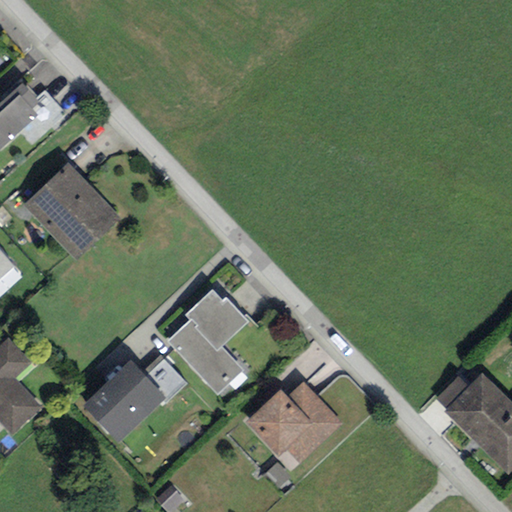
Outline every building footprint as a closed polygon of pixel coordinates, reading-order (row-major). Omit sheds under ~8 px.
[(22,84),(0,103),(0,150),(37,116),(31,109),(38,102),(22,84)] [(120,217),(67,162),(23,205),(76,260),(120,217)] [(0,278),(14,266),(0,249),(0,278)] [(223,301),(212,290),(185,316),(189,320),(167,342),(218,395),(243,370),(221,348),(247,323),(225,299),(223,301)] [(31,363),(7,338),(0,345),(0,423),(11,436),(42,407),(15,378),(31,363)] [(160,355),(141,373),(165,398),(162,400),(165,404),(187,384),(160,355)] [(141,373),(129,361),(82,407),(117,444),(162,400),(165,398),(141,373)] [(511,470),(511,404),(482,373),(467,387),(446,409),(443,412),(506,476),(511,470)] [(436,400),(446,409),(467,387),(458,378),(436,400)] [(341,425),(303,383),(287,397),(280,389),(244,422),(277,458),(286,449),(299,464),(341,425)]
